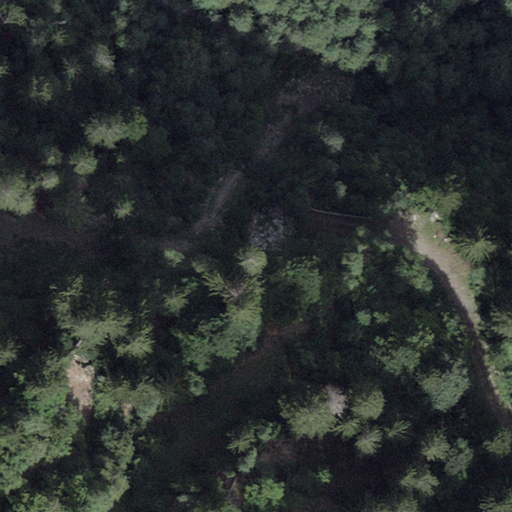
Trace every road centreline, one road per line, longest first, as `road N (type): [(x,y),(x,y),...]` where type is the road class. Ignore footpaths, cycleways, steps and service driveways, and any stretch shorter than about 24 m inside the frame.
road 1 (unclassified): [(14,0),(66,111),(167,256),(312,431),(399,511)]
road 2 (track): [(347,222),(419,238),(441,268),(511,429)]
